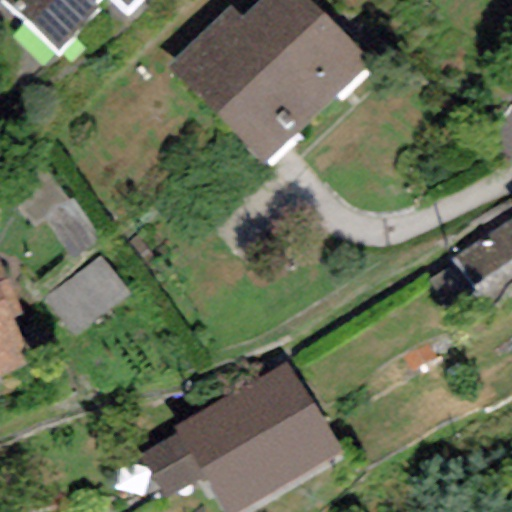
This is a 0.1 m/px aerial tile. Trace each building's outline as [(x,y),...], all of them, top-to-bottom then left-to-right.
[(140,0),(0,0),(0,1),(56,55),(97,13),(93,10),(102,0),(109,0),(126,15),(140,0)] [(231,10),(166,71),(261,171),(369,70),(303,0),(262,0),(241,20),(231,10)] [(475,289),(511,263),(511,221),(454,257),(475,289)] [(0,378),(27,367),(9,323),(19,318),(0,271),(0,378)] [(260,511),(341,463),(285,370),(136,460),(165,508),(202,486),(217,511),(260,511)]
